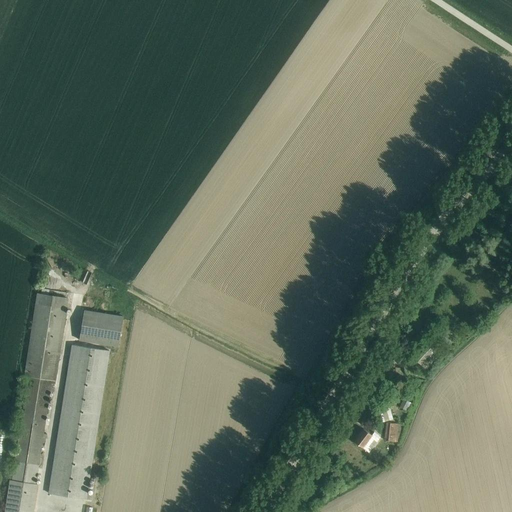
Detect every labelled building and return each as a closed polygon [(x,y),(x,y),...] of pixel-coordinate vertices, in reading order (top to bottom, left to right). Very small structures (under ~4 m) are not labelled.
[(15,462),(39,466),(44,438),(47,438),(48,434),(44,433),(48,409),(51,392),(52,386),(53,386),(53,384),(56,384),(69,298),(37,293),(24,376),(28,377),(15,462)] [(85,310),(80,340),(119,347),(124,316),(85,310)] [(476,311),(471,317),(476,322),(481,316),(476,311)] [(426,340),(413,357),(421,364),(436,348),(426,340)] [(73,345),(49,493),(87,499),(110,351),(73,345)] [(383,366),(374,382),(379,384),(388,369),(383,366)] [(403,399),(399,406),(407,410),(411,402),(403,399)] [(383,408),(387,418),(396,415),(392,405),(383,408)] [(386,423),(384,439),(400,441),(401,434),(403,434),(404,425),(398,424),(387,423),(386,423)] [(364,429),(354,441),(363,448),(368,452),(378,439),(364,429)] [(39,466),(15,462),(12,480),(10,480),(4,511),(34,511),(38,484),(36,484),(39,466)]
